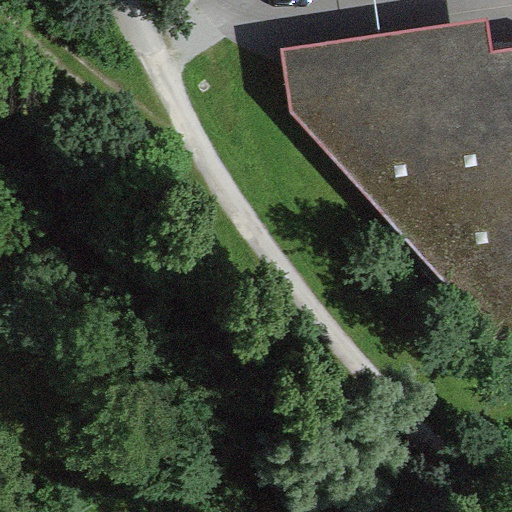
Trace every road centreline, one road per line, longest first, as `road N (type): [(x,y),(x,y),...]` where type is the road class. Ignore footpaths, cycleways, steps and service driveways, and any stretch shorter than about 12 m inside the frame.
road 1 (track): [(490,511),(261,247),(123,0)]
road 2 (track): [(211,169),(13,0)]
road 3 (track): [(206,477),(351,440)]
